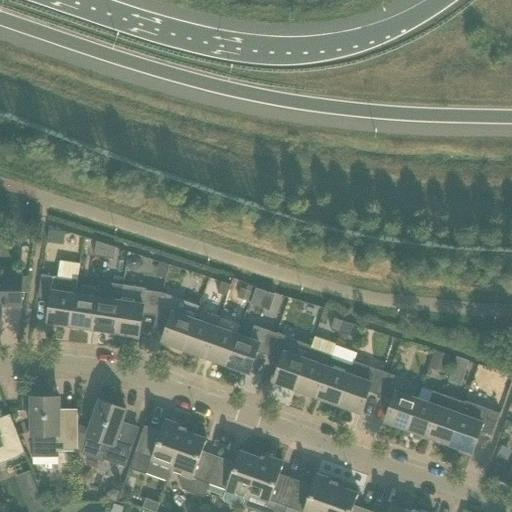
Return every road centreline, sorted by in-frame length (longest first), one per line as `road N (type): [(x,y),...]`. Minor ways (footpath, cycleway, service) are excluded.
road 1 (residential): [(0,378),(66,375),(147,392),(506,511)]
road 2 (motorway): [(0,19),(268,100),(511,119)]
road 3 (motorway): [(444,0),(388,31),(322,50),(272,53),(172,36),(65,0)]
